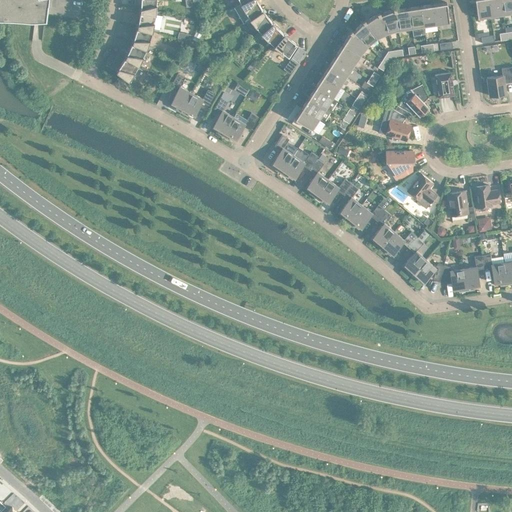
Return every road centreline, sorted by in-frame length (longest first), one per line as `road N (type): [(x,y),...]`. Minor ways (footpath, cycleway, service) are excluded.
road 1 (secondary): [(511,379),(364,353),(236,310),(99,240),(0,169)]
road 2 (secondary): [(0,216),(76,267),(222,340),(336,380),(511,414)]
road 3 (residential): [(511,293),(438,303),(413,296),(246,162)]
road 4 (residential): [(246,162),(86,76),(110,0)]
road 5 (residential): [(476,109),(431,130),(431,157),(442,169),(511,162)]
road 6 (residential): [(246,162),(320,35)]
